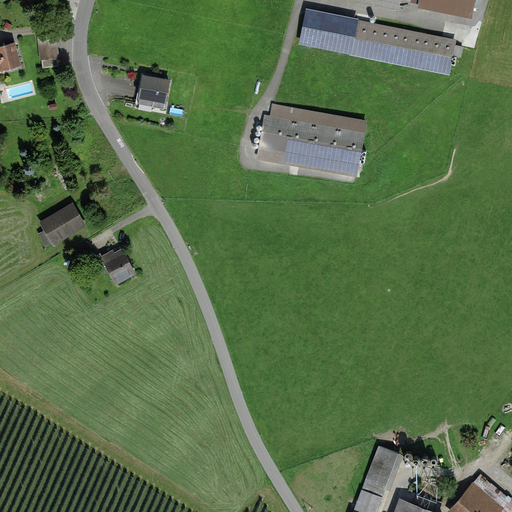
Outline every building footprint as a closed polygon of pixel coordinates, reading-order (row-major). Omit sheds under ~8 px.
[(475,0),(419,0),(418,7),(472,18),(475,0)] [(301,42),(449,74),(457,38),(309,7),(301,42)] [(6,23),(4,28),(10,31),(13,26),(6,23)] [(38,36),(40,61),(60,59),(57,34),(38,36)] [(0,71),(23,65),(16,40),(0,44),(0,71)] [(171,81),(142,75),(137,99),(166,105),(171,81)] [(369,119),(271,100),(260,156),(358,176),(369,119)] [(53,244),(86,227),(73,202),(40,220),(53,244)] [(96,252),(88,241),(71,252),(79,263),(96,252)] [(116,284),(136,274),(122,247),(102,257),(116,284)] [(407,456),(379,445),(352,511),(378,511),(392,479),(397,481),(407,456)] [(510,511),(511,511),(511,498),(480,474),(450,511),(500,511),(504,507),(510,511)] [(437,511),(399,498),(394,511),(437,511)]
